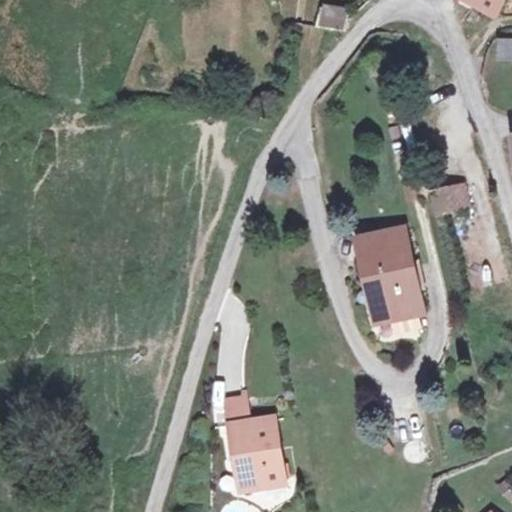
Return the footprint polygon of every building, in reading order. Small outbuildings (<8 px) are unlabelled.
[(470,0),(498,17),(507,0),(470,0)] [(318,6),(317,24),(344,26),(345,8),(318,6)] [(495,62),(511,61),(511,39),(495,39),(495,62)] [(485,58),(482,82),(497,85),(502,67),(485,58)] [(433,196),(437,212),(464,206),(460,189),(433,196)] [(397,232),(347,239),(353,278),(362,276),(370,319),(410,312),(397,232)] [(362,276),(353,278),(361,321),(370,319),(362,276)] [(228,399),(231,423),(250,420),(247,397),(228,399)] [(231,423),(236,451),(242,450),(248,488),(287,483),(276,416),(250,420),(231,423)] [(242,450),(236,451),(242,489),(248,488),(242,450)]
